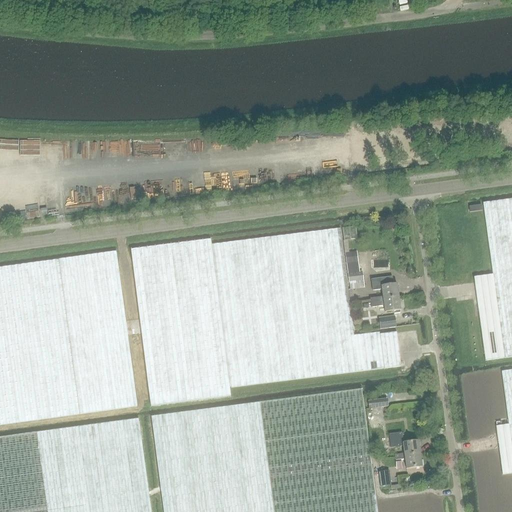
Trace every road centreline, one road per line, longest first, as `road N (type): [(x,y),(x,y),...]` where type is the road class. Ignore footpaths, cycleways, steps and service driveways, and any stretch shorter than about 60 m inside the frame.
road 1 (unclassified): [(456,0),(444,10),(203,35),(0,23)]
road 2 (tertiary): [(416,191),(0,247)]
road 3 (unclassified): [(461,511),(416,191)]
